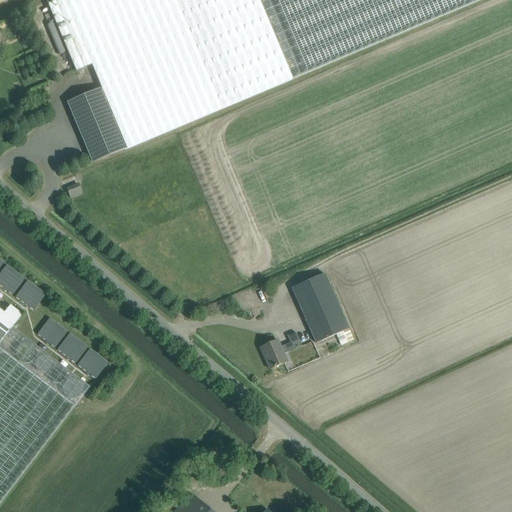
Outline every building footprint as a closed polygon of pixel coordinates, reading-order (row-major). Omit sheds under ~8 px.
[(292,79),(479,0),(58,0),(48,5),(76,72),(92,65),(102,89),(69,103),(93,162),(125,149),(125,150),(292,79)] [(82,194),(79,185),(67,190),(71,199),(82,194)] [(7,265),(0,274),(0,285),(12,295),(25,279),(7,265)] [(354,340),(325,274),(292,288),(316,343),(336,335),(341,346),(354,340)] [(28,281),(16,298),(34,311),(46,294),(28,281)] [(0,503),(89,387),(12,328),(22,315),(10,306),(4,313),(0,310),(0,503)] [(50,318),(37,334),(55,348),(68,332),(50,318)] [(281,355),(302,346),(296,333),(287,336),(290,343),(281,347),(278,340),(261,348),(270,369),(285,363),(281,355)] [(70,334),(58,350),(75,364),(88,347),(70,334)] [(90,349),(78,366),(96,379),(108,363),(90,349)] [(212,511),(190,493),(174,511),(212,511)]
